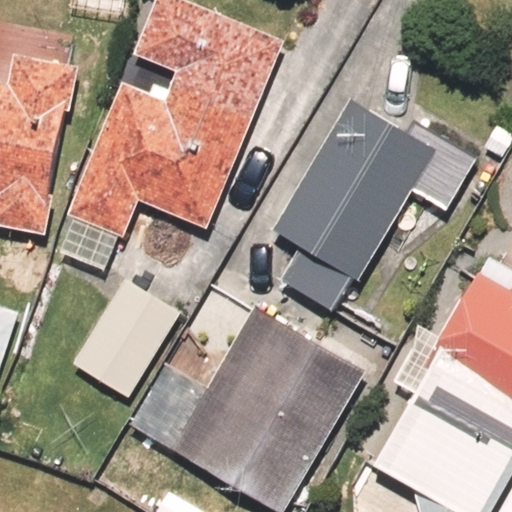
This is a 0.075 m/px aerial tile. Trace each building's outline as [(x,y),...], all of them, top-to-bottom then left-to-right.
[(130,0),(71,0),(71,7),(128,16),(130,0)] [(73,216),(130,239),(145,201),(213,228),(288,41),(185,0),(163,0),(142,53),(184,70),(172,100),(127,82),(73,216)] [(0,224),(51,234),(83,67),(20,55),(15,81),(0,78),(0,224)] [(356,99),(279,230),(307,246),(287,281),(336,310),(357,274),(366,279),(418,191),(443,149),(412,132),(356,99)] [(420,118),(412,132),(443,149),(418,191),(453,210),(486,155),(420,118)] [(505,511),(511,500),(511,285),(483,270),(445,339),(447,349),(382,465),(419,486),(426,511),(505,511)] [(187,313),(129,278),(78,363),(135,398),(187,313)] [(0,392),(25,313),(0,305),(0,392)] [(170,362),(133,424),(284,511),(292,511),(374,373),(261,307),(258,312),(214,388),(170,362)]
